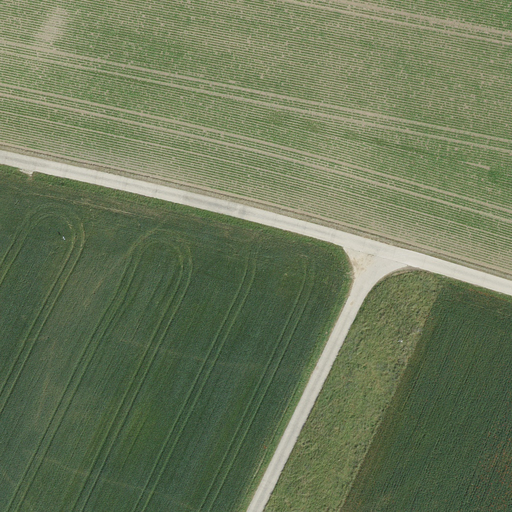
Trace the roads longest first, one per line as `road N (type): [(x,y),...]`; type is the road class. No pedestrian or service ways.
road 1 (track): [(511,287),(224,207),(0,157)]
road 2 (track): [(252,511),(376,249)]
